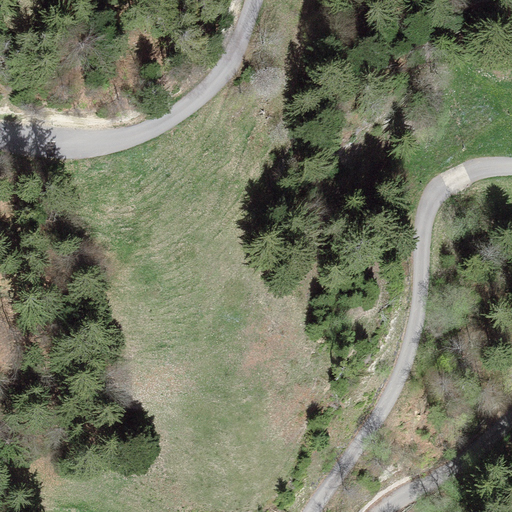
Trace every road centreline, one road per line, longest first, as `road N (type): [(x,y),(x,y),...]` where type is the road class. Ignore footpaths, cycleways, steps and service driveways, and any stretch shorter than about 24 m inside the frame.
road 1 (track): [(511,166),(460,175),(430,201),(407,364),(313,511)]
road 2 (track): [(0,135),(95,145),(163,124),(230,61),(255,0)]
road 3 (track): [(511,419),(455,472),(392,511)]
